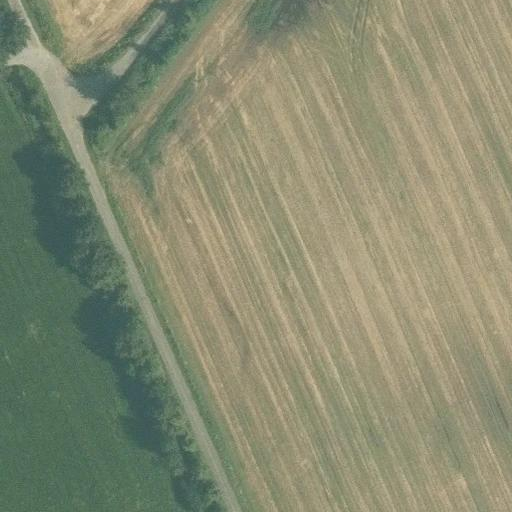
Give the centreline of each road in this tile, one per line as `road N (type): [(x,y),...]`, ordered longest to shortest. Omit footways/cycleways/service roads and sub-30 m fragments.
road 1 (unclassified): [(234,511),(14,0)]
road 2 (track): [(58,102),(95,84),(172,0)]
